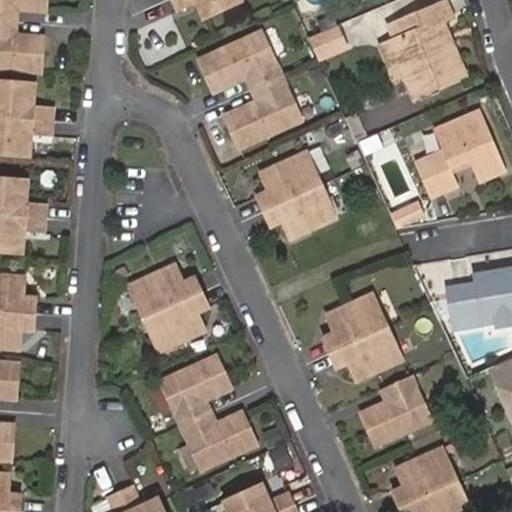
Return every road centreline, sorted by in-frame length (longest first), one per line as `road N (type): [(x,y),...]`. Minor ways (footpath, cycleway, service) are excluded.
road 1 (residential): [(102,84),(169,121),(353,511)]
road 2 (residential): [(102,84),(73,508)]
